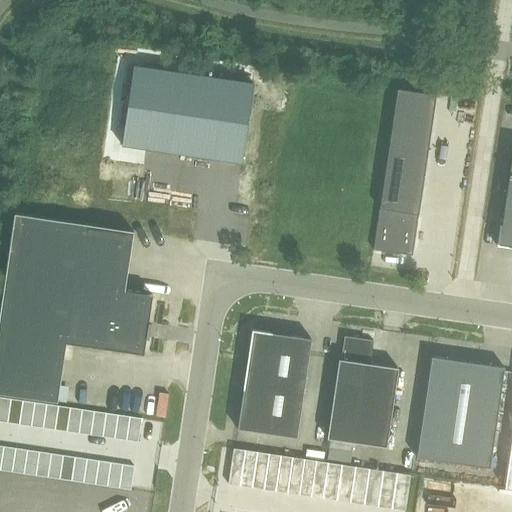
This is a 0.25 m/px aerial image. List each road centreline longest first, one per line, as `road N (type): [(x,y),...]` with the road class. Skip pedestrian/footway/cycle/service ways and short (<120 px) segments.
road 1 (unclassified): [(511,322),(214,280),(180,511)]
road 2 (track): [(418,309),(460,0)]
road 3 (unknown): [(187,458),(3,431)]
